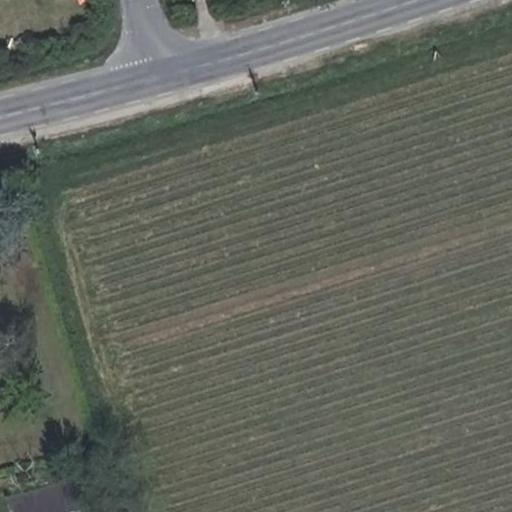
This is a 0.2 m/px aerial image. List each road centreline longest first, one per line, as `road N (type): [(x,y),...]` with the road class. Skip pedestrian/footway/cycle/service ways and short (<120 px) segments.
road 1 (tertiary): [(356,24),(165,77)]
road 2 (tertiary): [(165,77),(0,114)]
